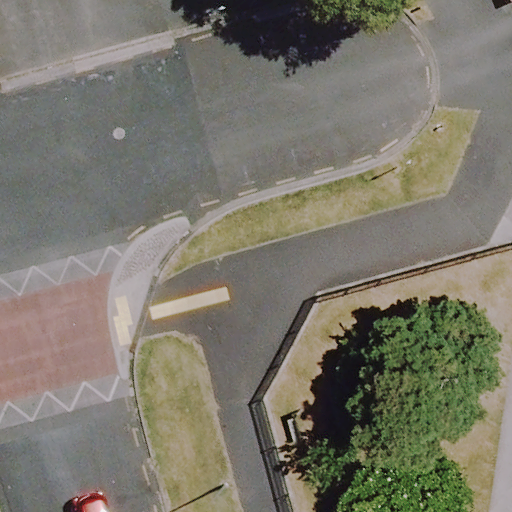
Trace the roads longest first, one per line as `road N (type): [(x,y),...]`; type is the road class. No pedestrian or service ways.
road 1 (residential): [(425,62),(0,177)]
road 2 (residential): [(73,511),(0,237)]
